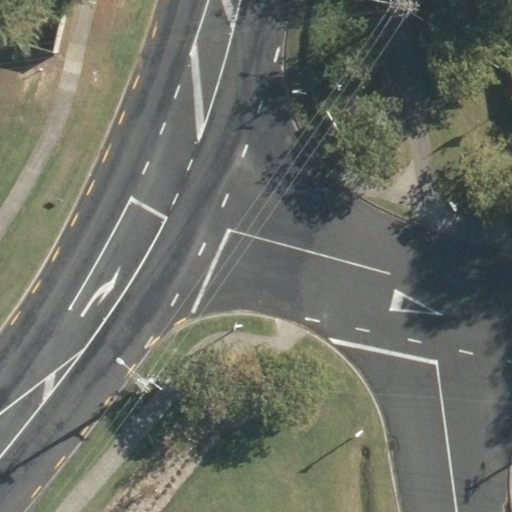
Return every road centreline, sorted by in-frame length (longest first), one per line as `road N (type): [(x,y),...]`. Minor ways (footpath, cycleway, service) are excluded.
road 1 (tertiary): [(431,285),(228,228),(147,217)]
road 2 (secondary): [(0,434),(147,217)]
road 3 (secondary): [(147,217),(196,103),(228,0)]
road 4 (tertiary): [(458,511),(431,285)]
